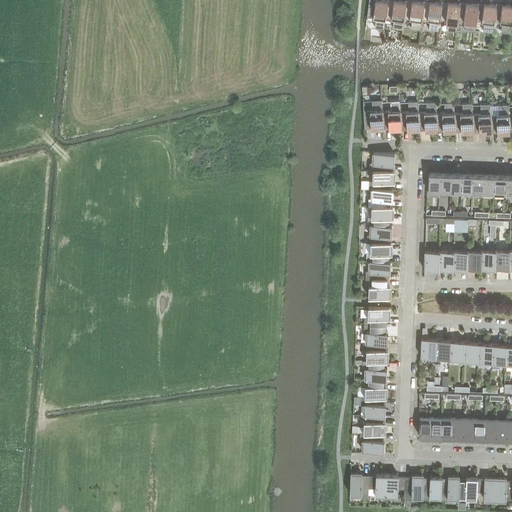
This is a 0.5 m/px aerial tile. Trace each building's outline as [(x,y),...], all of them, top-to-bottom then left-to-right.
[(385,17),(387,1),(380,0),(368,0),(366,17),(375,18),(374,27),(383,28),(383,29),(384,29),(385,17)] [(403,18),(405,1),(393,0),(386,0),(387,1),(385,17),(394,18),(392,28),(401,29),(402,29),(403,18)] [(421,19),(423,2),(407,0),(405,0),(405,1),(403,18),(412,19),(410,29),(419,30),(420,30),(421,19)] [(423,0),(423,2),(421,19),(430,20),(428,29),(437,30),(437,31),(438,31),(439,19),(441,3),(423,0)] [(441,1),(441,3),(439,19),(448,21),(446,30),(455,31),(456,31),(457,20),(459,3),(441,1)] [(475,21),(477,4),(459,2),(459,3),(457,20),(466,21),(465,31),(473,32),(474,32),(476,21),(475,21)] [(493,21),(495,5),(477,2),(477,4),(475,21),(476,21),(484,22),(483,31),(491,32),(491,33),(492,33),(494,21),(493,21)] [(511,22),(511,16),(511,5),(495,3),(495,5),(493,21),(494,21),(502,23),(501,32),(510,33),(509,33),(510,33),(511,22)] [(364,128),(382,127),(381,111),(382,111),(381,99),(380,99),(380,100),(371,100),(372,110),(363,110),(364,128)] [(390,110),(382,111),(381,111),(382,127),(382,129),(400,128),(399,111),(400,111),(399,100),(398,100),(390,101),(390,110)] [(408,111),(400,111),(399,111),(400,128),(400,130),(418,129),(417,112),(418,112),(417,101),(408,102),(408,111)] [(426,112),(418,112),(417,112),(418,129),(418,130),(436,129),(435,113),(436,113),(435,101),(435,102),(426,102),(426,112)] [(444,112),(436,113),(435,113),(436,129),(436,131),(454,130),(453,113),(454,113),(453,102),(444,103),(444,112)] [(462,113),(454,113),(453,113),(454,130),(454,132),(472,131),(471,114),(472,114),(471,103),(462,103),(462,113)] [(473,132),(491,131),(490,115),(489,103),(489,104),(480,104),(481,114),(472,114),(471,114),(472,131),(473,132)] [(499,114),(490,115),(491,131),(491,133),(509,132),(508,115),(508,104),(507,104),(498,105),(499,114)] [(369,171),(372,171),(372,170),(392,171),(392,164),(394,164),(394,153),(373,152),(373,163),(369,162),(369,171)] [(393,171),(392,171),(372,170),(372,171),(372,181),(369,180),(368,189),(372,189),(372,188),(391,189),(391,182),(393,182),(393,171)] [(439,191),(440,173),(428,172),(428,191),(439,191)] [(450,192),(450,173),(440,173),(439,191),(450,192)] [(460,192),(461,173),(450,173),(450,192),(460,192)] [(471,192),(472,174),(461,173),(460,192),(471,192)] [(482,193),(483,174),(472,174),(471,192),(482,193)] [(493,193),(494,174),(483,174),(482,193),(493,193)] [(504,194),(504,175),(494,174),(493,193),(504,194)] [(393,189),(391,189),(372,188),(372,189),(371,199),(368,198),(368,207),(371,207),(371,206),(390,207),(391,200),(392,200),(393,189)] [(392,207),(390,207),(371,206),(371,207),(371,217),(367,216),(367,225),(370,225),(370,224),(390,225),(390,218),(392,219),(392,207)] [(370,224),(370,225),(370,235),(367,234),(367,243),(370,243),(370,242),(389,243),(389,236),(391,236),(391,225),(390,225),(370,224)] [(366,261),(369,261),(369,260),(388,261),(389,254),(390,254),(391,243),(389,243),(370,242),(370,243),(369,253),(366,252),(366,261)] [(467,250),(466,269),(473,269),(480,269),(481,250),(476,249),(476,250),(467,250)] [(490,250),(481,250),(480,269),(487,269),(494,269),(495,249),(490,249),(490,250)] [(508,269),(509,249),(504,249),(504,250),(495,249),(494,269),(501,269),(501,268),(508,269)] [(433,251),(424,250),(424,270),(431,270),(431,269),(438,270),(439,250),(433,250),(433,251)] [(439,250),(438,270),(445,270),(445,269),(452,269),(453,250),(447,250),(447,251),(439,250)] [(462,250),(453,250),(452,269),(459,270),(459,269),(466,269),(467,250),(462,250)] [(390,261),(388,261),(369,260),(369,261),(369,271),(365,270),(365,278),(388,279),(388,272),(390,272),(390,261)] [(388,286),(388,279),(365,278),(365,286),(368,286),(368,297),(389,298),(389,286),(388,286)] [(364,317),(364,325),(386,325),(386,319),(388,319),(388,307),(367,306),(367,317),(364,317)] [(366,332),(366,342),(385,343),(385,344),(387,344),(388,332),(386,332),(386,325),(364,325),(363,332),(366,332)] [(420,356),(421,356),(430,357),(435,358),(435,338),(428,338),(428,337),(421,337),(420,356)] [(435,338),(435,358),(444,358),(443,359),(449,359),(449,340),(442,339),(435,338)] [(449,340),(449,359),(457,359),(457,360),(463,360),(463,341),(456,341),(456,340),(449,340)] [(463,341),(463,360),(471,361),(477,361),(477,342),(470,342),(470,341),(463,341)] [(366,350),(365,360),(385,361),(385,362),(386,362),(387,350),(385,350),(385,344),(385,343),(366,342),(363,342),(363,350),(366,350)] [(477,342),(477,361),(485,362),(491,363),(491,343),(484,343),(484,342),(477,342)] [(491,343),(491,363),(499,363),(499,364),(505,364),(505,345),(498,344),(491,343)] [(385,368),(385,362),(385,361),(365,360),(362,360),(362,368),(365,368),(365,378),(384,379),(384,380),(386,380),(386,368),(385,368)] [(384,397),(384,398),(385,398),(386,386),(384,386),(384,380),(384,379),(365,378),(362,378),(361,386),(364,386),(364,396),(384,397)] [(364,404),(363,414),(383,415),(383,416),(385,416),(385,404),(383,404),(384,398),(384,397),(364,396),(361,396),(361,404),(364,404)] [(383,422),(383,416),(383,415),(363,414),(360,414),(360,422),(363,422),(363,432),(382,433),(382,434),(384,434),(384,422),(383,422)] [(430,436),(431,417),(419,417),(419,435),(430,436)] [(431,417),(430,436),(441,436),(441,417),(431,417)] [(441,417),(441,436),(452,436),(452,418),(441,417)] [(452,418),(452,436),(462,437),(463,418),(452,418)] [(463,418),(462,437),(473,437),(474,418),(463,418)] [(474,418),(473,437),(484,437),(485,419),(474,418)] [(485,419),(484,437),(495,438),(496,419),(485,419)] [(496,419),(495,438),(506,438),(506,420),(496,419)] [(382,440),(382,434),(382,433),(363,432),(360,432),(359,440),(363,440),(362,451),(383,452),(384,440),(382,440)] [(368,498),(368,488),(368,475),(362,475),(362,473),(350,473),(349,494),(360,494),(360,497),(368,498)] [(375,495),(386,495),(387,474),(375,473),(375,475),(368,475),(368,488),(375,488),(375,495)] [(398,474),(387,474),(386,495),(397,496),(397,489),(404,489),(405,476),(398,476),(398,474)] [(412,496),(422,496),(423,477),(423,475),(411,475),(411,476),(405,476),(404,489),(403,499),(412,499),(412,496)] [(429,477),(423,477),(422,496),(421,500),(430,500),(430,497),(440,497),(441,478),(441,476),(429,476),(429,477)] [(447,478),(441,478),(440,497),(439,500),(448,501),(448,497),(458,498),(459,478),(459,477),(447,476),(447,478)] [(465,478),(459,478),(458,498),(457,501),(466,501),(466,498),(476,498),(476,492),(477,479),(477,477),(465,477),(465,478)] [(484,479),(477,479),(476,492),(483,492),(483,499),(494,499),(495,478),(484,477),(484,479)] [(506,493),(511,492),(511,480),(506,480),(506,478),(495,478),(494,499),(505,500),(506,493)]
